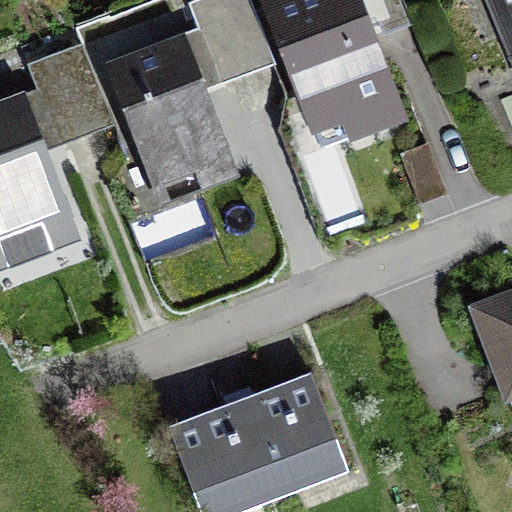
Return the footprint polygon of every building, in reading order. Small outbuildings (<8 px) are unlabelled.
[(201,32),(112,65),(159,188),(227,162),(197,83),(220,75),(217,67),(268,48),(250,0),(199,0),(190,4),(201,32)] [(270,0),(265,2),(313,129),(342,118),(349,137),(401,117),(368,29),(380,25),(381,29),(408,19),(400,0),(270,0)] [(511,0),(488,0),(511,57),(511,0)] [(38,91),(0,105),(0,248),(66,223),(50,182),(52,182),(38,145),(59,137),(56,128),(107,109),(82,44),(28,65),(38,91)] [(511,296),(476,310),(508,396),(507,396),(511,407),(511,296)] [(311,374),(169,428),(200,511),(263,511),(261,506),(348,473),(311,374)]
